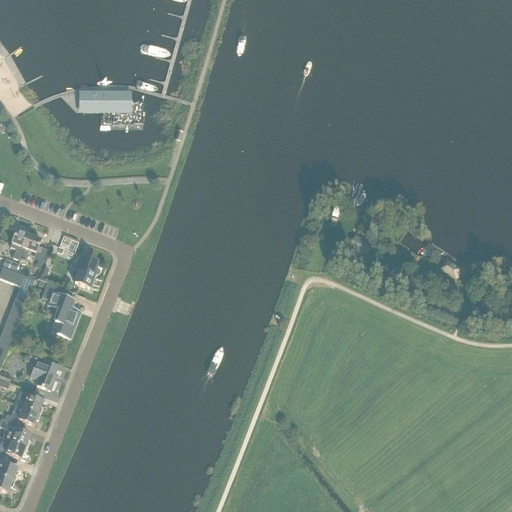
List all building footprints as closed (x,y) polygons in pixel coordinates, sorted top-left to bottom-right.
[(131,94),(78,94),(78,115),(131,115),(131,94)] [(20,258),(29,238),(16,233),(11,246),(10,250),(15,252),(12,260),(18,263),(20,258)] [(356,236),(350,249),(364,254),(370,241),(356,236)] [(29,238),(20,258),(26,260),(29,253),(35,255),(38,249),(40,243),(29,238)] [(75,257),(78,242),(63,238),(59,254),(75,257)] [(38,249),(35,255),(45,259),(47,252),(38,249)] [(5,261),(3,268),(15,273),(17,266),(5,261)] [(92,276),(95,267),(83,262),(80,270),(75,268),(71,278),(77,280),(74,286),(89,291),(94,277),(92,276)] [(455,280),(460,272),(446,263),(441,271),(455,280)] [(42,283),(48,271),(42,269),(36,280),(42,283)] [(7,272),(3,283),(9,285),(13,274),(7,272)] [(418,284),(421,277),(412,273),(409,280),(418,284)] [(9,285),(14,287),(18,276),(13,274),(9,285)] [(23,278),(18,276),(14,287),(19,289),(23,278)] [(34,282),(23,278),(19,289),(17,294),(28,299),(34,282)] [(47,286),(41,301),(49,304),(47,308),(59,312),(55,324),(55,325),(51,334),(70,341),(74,331),(72,330),(78,313),(71,311),(74,305),(74,304),(69,302),(72,296),(47,286)] [(15,300),(26,304),(28,299),(17,294),(15,300)] [(13,305),(24,309),(26,304),(15,300),(15,301),(13,305)] [(11,311),(22,315),(24,309),(13,305),(11,311)] [(9,316),(20,320),(22,315),(11,311),(9,316)] [(18,326),(20,320),(9,316),(7,321),(18,326)] [(18,326),(7,321),(5,327),(15,331),(18,326)] [(15,331),(5,327),(3,332),(13,336),(15,331)] [(3,332),(0,337),(11,342),(13,336),(3,332)] [(0,343),(9,347),(11,342),(0,337),(0,338),(0,343)] [(9,347),(0,343),(0,349),(7,352),(9,347)] [(45,364),(44,366),(37,363),(30,380),(38,383),(36,388),(50,393),(54,382),(51,381),(56,369),(45,364)] [(0,382),(8,386),(10,379),(0,374),(0,382)] [(8,386),(0,382),(0,388),(6,391),(8,386)] [(23,411),(40,417),(42,411),(40,410),(43,404),(27,398),(28,398),(20,395),(18,400),(26,403),(23,411)] [(38,422),(40,417),(23,411),(21,416),(8,411),(6,417),(7,417),(4,423),(16,428),(18,422),(33,428),(36,422),(38,422)] [(16,428),(4,423),(3,427),(6,429),(4,434),(2,441),(26,451),(29,444),(27,443),(30,437),(15,431),(16,428)] [(26,451),(2,441),(0,444),(0,459),(3,461),(5,456),(20,462),(23,456),(24,456),(26,451)] [(2,465),(3,461),(0,459),(0,478),(14,484),(16,478),(14,477),(17,471),(2,465)] [(11,490),(14,484),(0,478),(0,492),(7,495),(10,489),(11,490)]
